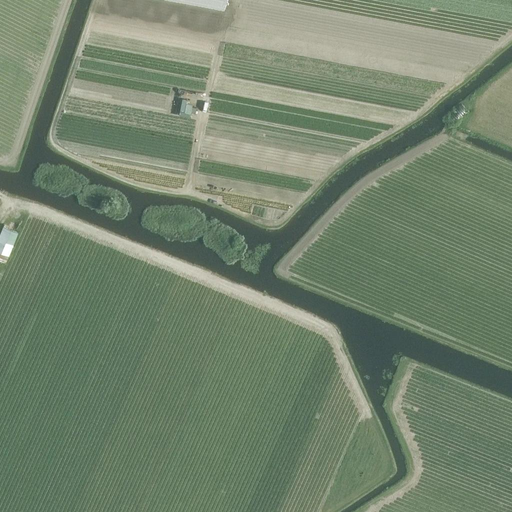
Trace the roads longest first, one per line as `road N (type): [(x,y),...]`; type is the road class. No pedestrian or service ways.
road 1 (track): [(511,38),(426,112),(336,167),(277,224),(190,193),(133,184),(52,142),(54,115),(96,0)]
road 2 (track): [(363,404),(325,326),(0,195)]
road 3 (track): [(67,0),(11,165),(0,161)]
